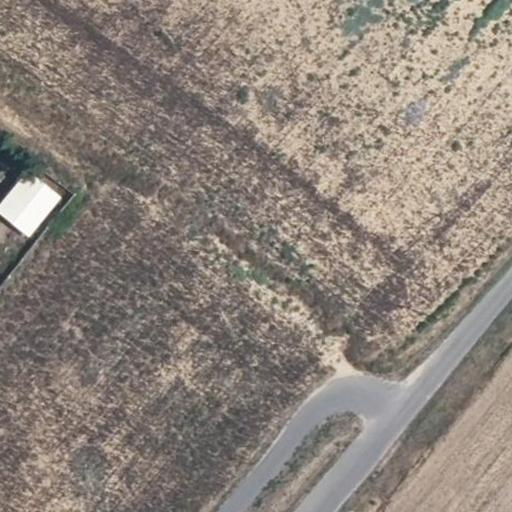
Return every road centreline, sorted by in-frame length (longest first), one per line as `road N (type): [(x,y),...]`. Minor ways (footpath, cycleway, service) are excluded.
road 1 (unclassified): [(229,511),(345,389),(394,419)]
road 2 (unclassified): [(394,419),(511,281)]
road 3 (unclassified): [(316,511),(394,419)]
